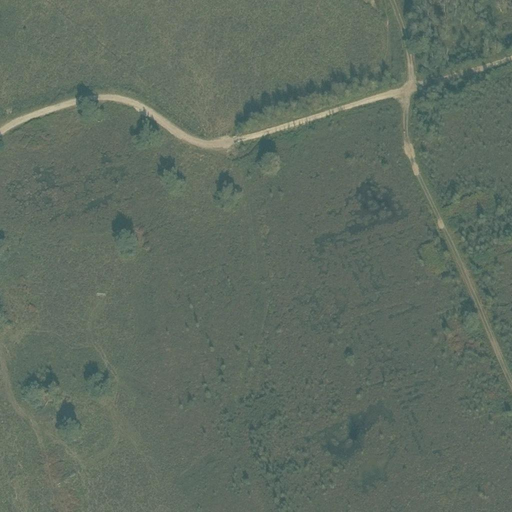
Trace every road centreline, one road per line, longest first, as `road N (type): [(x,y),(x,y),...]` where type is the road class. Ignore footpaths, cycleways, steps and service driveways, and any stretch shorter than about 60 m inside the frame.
road 1 (track): [(409,89),(215,144),(189,139),(138,105),(102,97),(0,132)]
road 2 (track): [(511,381),(413,163),(404,114),(409,89)]
